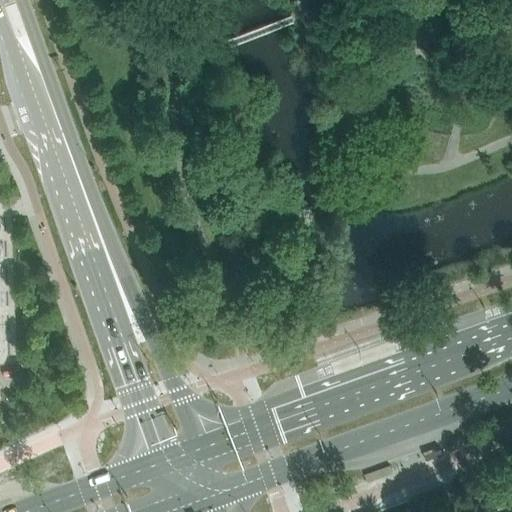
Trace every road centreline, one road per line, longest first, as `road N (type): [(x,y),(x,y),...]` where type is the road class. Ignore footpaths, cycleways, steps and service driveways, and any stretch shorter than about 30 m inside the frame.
road 1 (tertiary): [(196,449),(22,0)]
road 2 (tertiary): [(0,15),(159,463)]
road 3 (primary): [(511,337),(196,449)]
road 4 (primary): [(212,496),(511,388)]
road 5 (primary): [(159,463),(25,511)]
